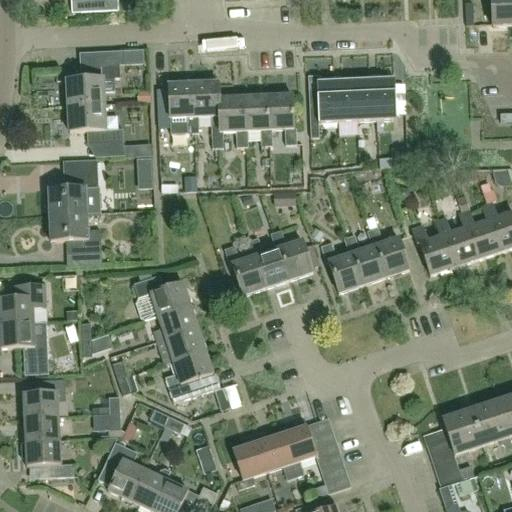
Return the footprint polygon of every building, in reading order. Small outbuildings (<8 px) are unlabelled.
[(511,0),(491,0),(493,28),(511,26),(511,0)] [(109,66),(108,51),(74,52),(74,67),(109,66)] [(115,94),(115,81),(120,80),(119,67),(90,69),(91,81),(66,82),(67,108),(104,106),(103,95),(115,94)] [(395,80),(358,82),(322,83),(322,77),(309,77),(312,140),(321,140),(320,126),(360,124),(397,123),(395,80)] [(218,100),(220,100),(219,84),(194,85),(195,120),(197,119),(211,119),(212,151),(223,150),(223,134),(220,134),(218,100)] [(195,120),(194,85),(169,86),(170,121),(171,137),(187,136),(198,135),(197,119),(195,120)] [(463,93),(432,95),(434,135),(465,134),(463,93)] [(149,94),(137,94),(137,105),(150,105),(149,94)] [(292,97),(267,98),(268,131),(272,131),(285,131),(286,147),(297,147),(296,130),(293,130),(292,97)] [(267,98),(243,99),(244,133),(247,132),(260,132),(261,149),(272,148),(272,131),(268,131),(267,98)] [(243,99),(220,100),(218,100),(220,134),(223,134),(236,133),(237,150),(248,149),(247,132),(244,133),(243,99)] [(104,106),(67,108),(69,135),(94,133),(95,146),(123,144),(122,132),(118,132),(117,119),(105,120),(104,106)] [(405,152),(392,152),(393,169),(406,169),(405,152)] [(49,218),(87,216),(99,216),(99,200),(97,163),(71,165),(72,192),(48,193),(44,193),(45,210),(49,210),(49,218)] [(506,189),(505,173),(487,174),(488,190),(506,189)] [(511,251),(511,214),(498,220),(493,205),(481,208),(487,224),(489,223),(500,255),(511,251)] [(489,223),(487,224),(474,228),(469,213),(459,216),(464,231),(466,231),(477,263),(500,255),(489,223)] [(87,234),(87,216),(49,218),(50,219),(51,245),(66,244),(67,271),(102,269),(100,233),(87,234)] [(378,231),(374,220),(366,223),(370,234),(367,234),(372,250),(375,249),(386,281),(410,273),(399,241),(384,246),(378,231)] [(466,231),(464,231),(451,236),(446,221),(435,224),(440,239),(443,239),(454,271),(477,263),(466,231)] [(443,239),(440,239),(428,243),(423,228),(411,232),(417,249),(420,248),(430,279),(454,271),(443,239)] [(278,251),(289,283),(313,275),(302,243),(287,248),(282,233),(271,237),(276,251),(278,251)] [(375,249),(372,250),(360,254),(355,239),(344,242),(349,258),(352,257),(363,289),(386,281),(375,249)] [(276,251),(264,255),(259,241),(248,245),(253,259),(255,258),(266,291),(289,283),(278,251),(276,251)] [(352,257),(349,258),(337,262),(332,247),(321,250),(326,266),(328,265),(339,297),(363,289),(352,257)] [(253,259),(241,263),(236,249),(225,252),(230,268),(232,267),(243,299),(266,291),(255,258),(253,259)] [(184,285),(165,291),(160,278),(134,287),(138,301),(136,307),(140,321),(145,323),(159,319),(191,308),(184,285)] [(0,319),(0,326),(35,325),(34,311),(47,311),(46,288),(22,289),(23,300),(0,301),(0,319)] [(159,319),(163,332),(153,335),(156,345),(199,331),(191,308),(159,319)] [(339,321),(329,322),(330,338),(340,338),(339,321)] [(35,325),(0,326),(1,351),(25,350),(26,366),(49,365),(48,338),(48,325),(35,325)] [(82,343),(93,342),(92,326),(81,326),(82,343)] [(199,331),(156,345),(164,369),(174,365),(174,364),(207,354),(199,331)] [(93,342),(82,343),(83,359),(94,359),(93,342)] [(174,364),(174,365),(178,377),(167,381),(174,403),(203,394),(199,382),(214,377),(207,354),(174,364)] [(124,366),(114,369),(118,382),(128,379),(124,366)] [(134,395),(128,379),(118,382),(124,398),(134,395)] [(222,414),(231,411),(224,391),(215,394),(222,414)] [(25,421),(59,419),(58,394),(24,396),(25,421)] [(511,439),(511,398),(498,403),(510,440),(511,439)] [(109,401),(110,411),(110,417),(121,416),(120,401),(109,401)] [(474,404),(468,406),(483,449),(510,440),(498,403),(476,410),(474,404)] [(483,449),(468,406),(463,408),(465,414),(443,421),(446,431),(423,439),(427,448),(449,441),(453,452),(455,458),(483,449)] [(166,430),(170,420),(155,413),(151,423),(166,430)] [(110,418),(111,432),(121,432),(121,416),(110,417),(110,418)] [(59,419),(25,421),(26,445),(61,443),(59,419)] [(170,420),(166,430),(162,438),(169,441),(173,433),(180,437),(185,427),(170,420)] [(310,441),(306,429),(304,421),(293,425),(296,433),(282,437),(296,481),(304,479),(300,465),(316,459),(314,452),(310,441)] [(310,441),(333,433),(329,421),(306,429),(310,441)] [(337,444),(333,433),(310,441),(314,452),(337,444)] [(296,481),(282,437),(267,442),(265,434),(255,437),(267,476),(283,470),(288,484),(296,481)] [(267,476),(255,437),(245,441),(248,449),(233,454),(243,483),(236,485),(239,494),(256,488),(253,480),(267,476)] [(118,440),(108,440),(108,441),(102,442),(103,449),(114,448),(117,441),(118,440)] [(449,441),(427,448),(430,459),(453,452),(449,441)] [(38,469),(38,481),(74,479),(73,467),(62,468),(61,443),(26,445),(22,445),(23,460),(27,460),(28,470),(38,469)] [(340,455),(337,444),(314,452),(316,459),(317,463),(340,455)] [(145,473),(133,468),(138,457),(116,446),(98,483),(110,489),(108,494),(130,505),(145,473)] [(455,458),(453,452),(430,459),(433,469),(456,462),(455,458)] [(344,467),(340,455),(317,463),(321,474),(344,467)] [(460,473),(456,462),(433,469),(437,480),(460,473)] [(344,467),(321,474),(325,486),(348,478),(344,467)] [(145,473),(130,505),(145,511),(153,511),(167,484),(171,475),(165,472),(160,474),(158,480),(145,473)] [(463,483),(460,473),(437,480),(440,491),(452,487),(463,484),(463,483)] [(348,478),(325,486),(329,497),(351,490),(348,478)] [(189,494),(167,484),(153,511),(210,511),(218,497),(204,490),(198,502),(188,497),(189,494)] [(453,491),(452,487),(440,491),(446,511),(459,511),(456,500),(453,491)] [(223,503),(220,511),(221,511),(222,511),(224,510),(227,511),(229,505),(223,503)] [(328,511),(326,511),(323,503),(297,511),(335,511),(335,510),(328,511)]
